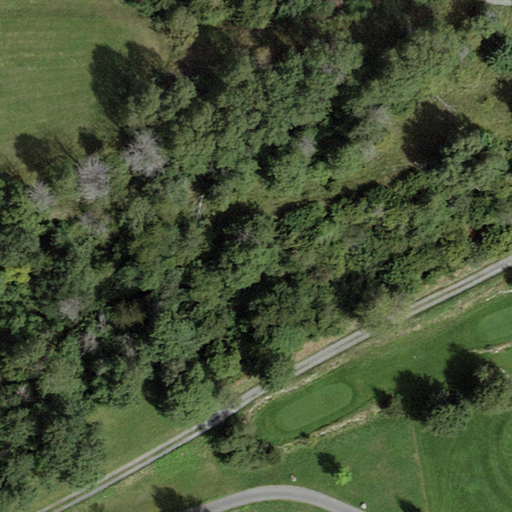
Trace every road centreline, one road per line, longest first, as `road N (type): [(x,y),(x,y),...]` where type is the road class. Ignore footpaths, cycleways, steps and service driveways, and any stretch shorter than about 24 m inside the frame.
road 1 (track): [(46,511),(511,260)]
road 2 (track): [(202,511),(268,492),(315,497),(346,511)]
